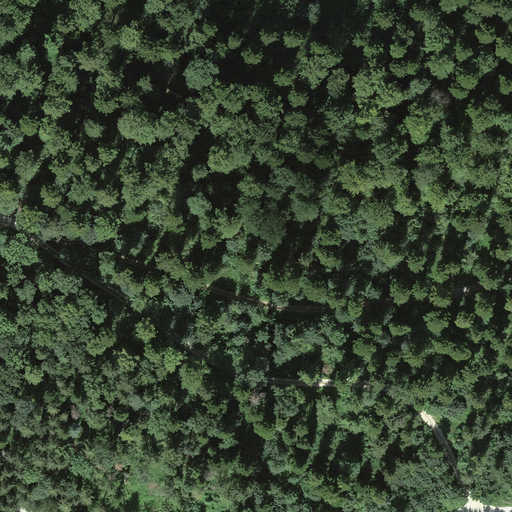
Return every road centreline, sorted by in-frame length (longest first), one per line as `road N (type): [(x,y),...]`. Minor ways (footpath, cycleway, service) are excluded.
road 1 (track): [(0,214),(215,365),(275,383),(354,381),(425,416),(471,511)]
road 2 (track): [(29,235),(121,256),(222,300),(268,308),(336,306),(511,264)]
